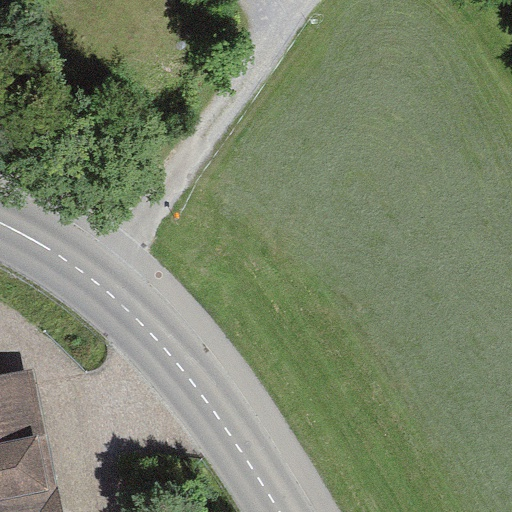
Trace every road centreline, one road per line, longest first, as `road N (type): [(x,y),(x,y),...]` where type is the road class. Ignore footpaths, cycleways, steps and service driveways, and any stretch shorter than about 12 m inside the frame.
road 1 (tertiary): [(0,225),(101,285),(181,367),(279,511)]
road 2 (track): [(101,285),(295,0)]
